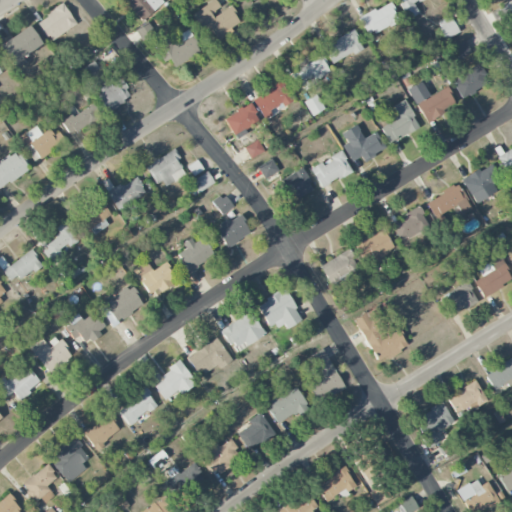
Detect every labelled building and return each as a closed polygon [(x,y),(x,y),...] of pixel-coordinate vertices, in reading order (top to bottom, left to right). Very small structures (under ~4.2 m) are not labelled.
[(123,0),(141,21),(163,3),(160,0),(123,0)] [(214,0),(192,14),(204,34),(211,30),(216,39),(241,24),(230,5),(222,10),(215,0),(214,0)] [(418,13),(413,4),(420,0),(396,0),(407,19),(418,13)] [(511,0),(506,0),(500,3),(507,20),(511,18),(511,0)] [(366,36),(399,21),(390,2),(358,17),(366,36)] [(76,25),(64,5),(36,21),(48,41),(76,25)] [(436,22),(442,38),(456,33),(450,17),(436,22)] [(143,42),(156,34),(147,21),(134,30),(143,42)] [(0,43),(0,48),(10,65),(41,45),(28,25),(0,43)] [(173,67),(201,51),(189,29),(178,35),(181,40),(172,45),(166,36),(153,43),(163,61),(168,58),(173,67)] [(331,64),(362,47),(353,30),(322,47),(331,64)] [(448,49),(455,61),(470,52),(463,40),(448,49)] [(291,70),(298,89),(330,77),(322,58),(291,70)] [(81,67),(86,81),(101,75),(95,62),(81,67)] [(458,97),(487,86),(480,66),(451,77),(458,97)] [(108,82),(95,91),(108,111),(131,96),(120,80),(111,86),(108,82)] [(429,96),(420,81),(406,89),(425,122),(456,105),(446,87),(429,96)] [(291,100),(282,82),(251,98),(263,120),(272,115),(269,111),(291,100)] [(303,101),(311,116),(324,110),(317,95),(303,101)] [(398,118),(380,126),(387,142),(418,129),(405,100),(392,105),(398,118)] [(70,136),(100,117),(92,103),(61,123),(70,136)] [(259,121),(250,103),(223,117),(232,136),(259,121)] [(385,148),(375,132),(364,139),(355,124),(340,133),(346,143),(341,146),(351,161),(359,156),(363,162),(385,148)] [(51,127),(41,134),(35,126),(17,138),(24,149),(29,145),(38,158),(61,142),(51,127)] [(249,159),(263,152),(258,140),(243,146),(249,159)] [(506,174),(511,171),(511,148),(497,157),(506,174)] [(162,189),(186,173),(171,150),(146,166),(162,189)] [(0,187),(28,169),(16,151),(0,161),(0,187)] [(319,188),(351,172),(340,151),(329,156),(330,159),(310,169),(319,188)] [(257,166),(264,180),(278,172),(271,159),(257,166)] [(461,181),(475,204),(496,191),(490,182),(499,177),(490,163),(461,181)] [(282,178),(294,201),(313,191),(301,168),(282,178)] [(213,183),(206,171),(194,179),(196,183),(188,188),(193,196),(213,183)] [(146,195),(136,177),(113,188),(108,180),(102,183),(116,210),(146,195)] [(436,217),(455,205),(461,215),(471,209),(456,184),(427,201),(436,217)] [(211,202),(222,215),(232,207),(221,194),(211,202)] [(104,219),(110,215),(102,202),(81,215),(93,235),(108,226),(104,219)] [(391,224),(402,241),(429,225),(419,207),(391,224)] [(226,248),(251,233),(239,214),(215,229),(226,248)] [(55,228),(60,235),(40,248),(50,264),(63,256),(60,251),(76,241),(64,222),(55,228)] [(362,260),(367,258),(371,267),(388,258),(384,252),(394,247),(385,229),(355,245),(362,260)] [(182,243),(185,249),(176,254),(185,272),(213,257),(203,237),(192,243),(190,238),(182,243)] [(361,271),(347,249),(319,267),(333,290),(351,280),(349,278),(361,271)] [(0,267),(10,284),(40,265),(31,250),(7,265),(1,256),(0,256),(0,267)] [(482,297),(511,280),(511,279),(498,256),(477,269),(481,277),(473,282),(482,297)] [(132,270),(148,294),(157,288),(159,291),(176,280),(165,262),(152,270),(146,261),(132,270)] [(449,317),(477,300),(466,282),(438,298),(449,317)] [(0,299),(8,293),(0,283),(0,299)] [(131,286),(103,304),(115,323),(143,304),(131,286)] [(270,329),(282,322),(286,329),(302,320),(283,289),(256,306),(270,329)] [(375,361),(385,356),(386,358),(407,347),(383,302),(353,319),(375,361)] [(219,332),(228,344),(232,342),(239,352),(265,334),(249,311),(219,332)] [(82,320),(77,314),(64,323),(75,338),(78,336),(84,344),(105,329),(93,312),(82,320)] [(48,347),(42,337),(29,345),(46,374),(72,358),(61,339),(48,347)] [(186,355),(198,377),(217,366),(218,369),(231,362),(216,337),(186,355)] [(313,369),(308,372),(323,400),(343,388),(322,348),(306,357),(313,369)] [(511,384),(511,383),(511,359),(484,375),(493,390),(509,381),(511,384)] [(154,385),(164,402),(194,384),(180,361),(159,374),(163,380),(154,385)] [(0,384),(0,394),(4,399),(12,392),(20,401),(40,383),(23,364),(0,384)] [(484,402),(477,383),(446,395),(454,414),(484,402)] [(265,402),(276,424),(307,409),(297,387),(265,402)] [(128,425),(156,406),(145,389),(117,409),(128,425)] [(425,449),(438,444),(433,431),(451,424),(443,405),(412,416),(425,449)] [(246,421),(249,425),(236,434),(248,450),(273,432),(259,412),(246,421)] [(120,430),(109,415),(83,434),(93,449),(120,430)] [(436,447),(445,460),(459,451),(451,438),(436,447)] [(67,483),(85,469),(80,463),(89,457),(74,439),(49,460),(67,483)] [(197,455),(210,477),(232,464),(229,459),(239,454),(230,439),(218,446),(216,444),(197,455)] [(374,476),(369,454),(355,458),(360,479),(374,476)] [(511,460),(505,465),(507,470),(497,476),(507,494),(511,491),(511,460)] [(22,483),(40,506),(53,496),(46,485),(56,477),(46,464),(22,483)] [(174,475),(180,491),(203,482),(196,466),(174,475)] [(315,486),(342,467),(350,474),(347,476),(354,486),(328,505),(315,486)] [(479,486),(475,479),(456,490),(467,511),(477,511),(497,501),(487,481),(479,486)] [(278,511),(305,491),(318,508),(312,511),(278,511)] [(169,511),(139,511),(165,493),(176,507),(169,511)] [(0,501),(0,511),(19,511),(6,496),(0,501)] [(403,511),(398,502),(409,496),(417,508),(410,511),(403,511)]
